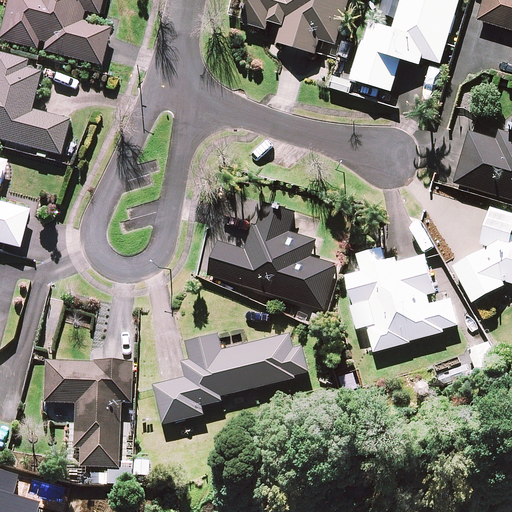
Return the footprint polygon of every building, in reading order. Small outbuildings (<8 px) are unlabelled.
[(107,0),(12,0),(2,46),(105,70),(113,36),(83,29),(86,16),(103,20),(107,0)] [(247,0),(241,23),(266,30),(268,22),(281,26),(276,43),(315,54),(319,40),(335,45),(349,0),(247,0)] [(389,0),(385,16),(396,20),(393,30),(369,23),(352,80),(391,92),(401,60),(418,65),(421,58),(440,63),(458,0),(389,0)] [(511,0),(483,0),(478,21),(511,30),(511,0)] [(32,67),(0,58),(0,143),(63,161),(73,125),(34,115),(44,78),(30,74),(32,67)] [(511,123),(509,133),(497,129),(494,140),(469,132),(453,183),(511,200),(511,123)] [(0,246),(23,252),(33,215),(0,206),(0,203),(10,166),(0,163),(0,246)] [(207,275),(229,282),(325,310),(338,265),(311,257),(315,240),(312,239),(317,221),(259,204),(246,250),(217,242),(213,257),(207,275)] [(511,217),(489,210),(477,252),(453,265),(471,300),(506,281),(511,283),(511,217)] [(387,267),(381,247),(355,255),(360,272),(346,277),(354,304),(369,300),(376,324),(368,327),(375,352),(458,327),(450,299),(429,305),(426,295),(435,293),(423,255),(387,267)] [(294,348),(291,335),(222,352),(217,333),(182,342),(190,376),(155,385),(164,424),(204,414),(202,406),(222,401),(221,396),(309,374),(302,346),(294,348)] [(495,363),(489,343),(469,349),(476,370),(495,363)] [(83,455),(82,469),(81,485),(135,488),(135,472),(121,471),(124,407),(134,408),(136,369),(49,365),(47,407),(78,408),(76,454),(83,455)] [(470,376),(465,365),(437,377),(442,388),(470,376)]
